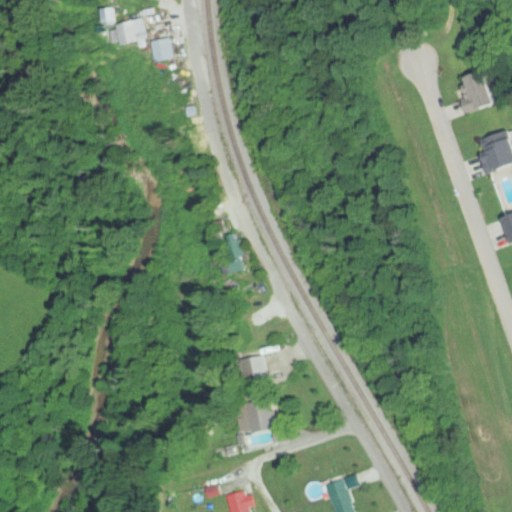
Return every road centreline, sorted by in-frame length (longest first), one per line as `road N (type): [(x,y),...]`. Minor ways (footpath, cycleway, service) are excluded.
road 1 (residential): [(403,511),(238,210),(193,32)]
road 2 (residential): [(419,64),(511,324)]
